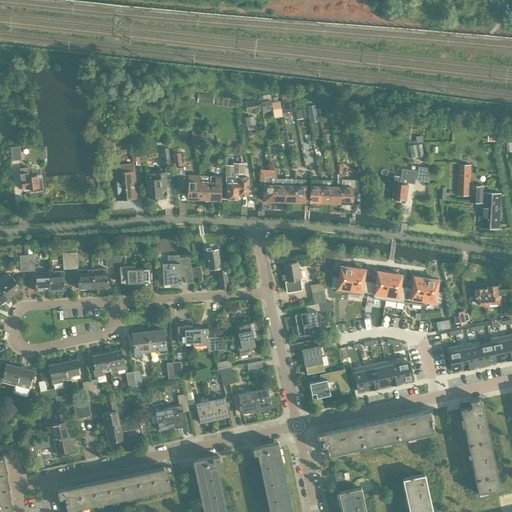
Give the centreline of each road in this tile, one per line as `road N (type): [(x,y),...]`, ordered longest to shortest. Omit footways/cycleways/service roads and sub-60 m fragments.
road 1 (residential): [(297,425),(46,479)]
road 2 (residential): [(511,253),(256,224)]
road 3 (residential): [(256,224),(159,221),(0,233)]
road 4 (residential): [(115,303),(117,332),(29,350),(10,332),(23,307)]
road 5 (residential): [(269,294),(115,303)]
road 6 (residential): [(436,395),(297,425)]
road 7 (residential): [(436,395),(425,342),(382,331),(341,341)]
road 8 (residential): [(297,425),(269,294)]
